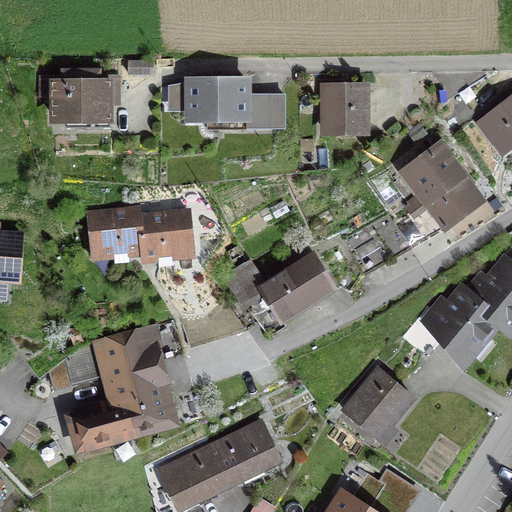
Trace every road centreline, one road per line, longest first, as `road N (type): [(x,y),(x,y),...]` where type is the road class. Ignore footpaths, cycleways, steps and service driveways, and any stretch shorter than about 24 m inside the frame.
road 1 (residential): [(511,216),(282,348),(196,373)]
road 2 (residential): [(511,60),(167,67)]
